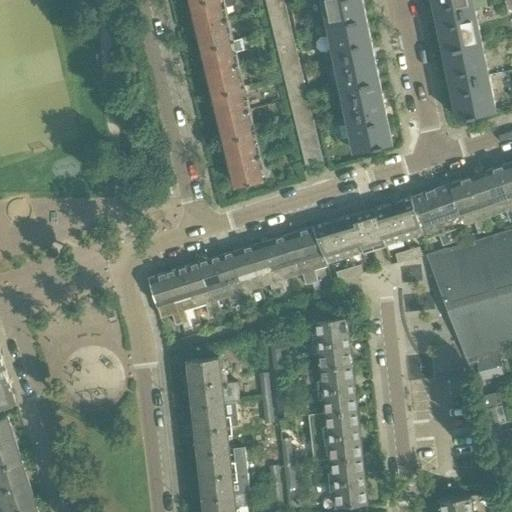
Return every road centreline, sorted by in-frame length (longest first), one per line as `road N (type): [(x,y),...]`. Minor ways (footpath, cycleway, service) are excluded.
road 1 (residential): [(158,511),(143,356),(122,273),(129,256),(200,233)]
road 2 (residential): [(200,233),(432,159)]
road 3 (residential): [(139,0),(200,233)]
road 4 (residential): [(0,298),(10,304),(78,511)]
road 5 (residential): [(399,511),(381,306)]
road 6 (residential): [(432,159),(399,0)]
